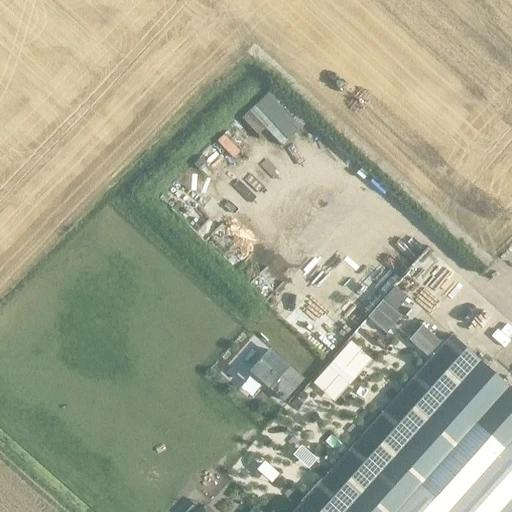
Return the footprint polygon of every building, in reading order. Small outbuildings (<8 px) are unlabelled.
[(267,128),(282,145),(306,123),(273,87),(196,157),(213,176),(267,128)] [(388,332),(403,313),(398,309),(409,294),(394,283),(368,316),(388,332)] [(429,349),(430,326),(416,326),(416,349),(429,349)] [(511,511),(511,389),(479,361),(451,335),(291,511),(511,511)] [(303,380),(270,351),(262,360),(260,359),(257,363),(258,364),(251,372),(284,401),(303,380)] [(215,511),(198,496),(182,511),(215,511)]
